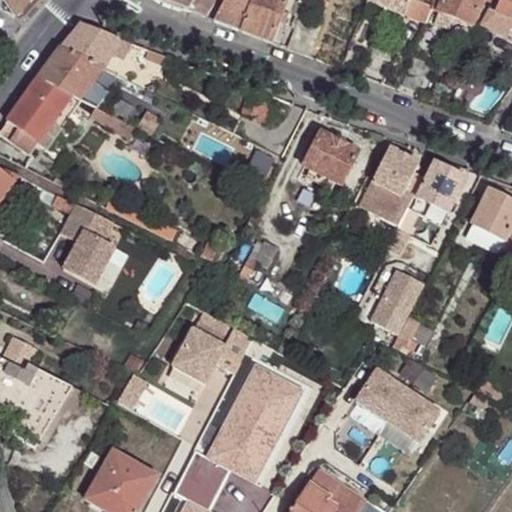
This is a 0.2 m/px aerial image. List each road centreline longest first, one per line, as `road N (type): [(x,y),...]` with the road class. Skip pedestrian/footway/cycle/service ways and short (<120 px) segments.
road 1 (residential): [(91,0),(511,160)]
road 2 (unknown): [(144,511),(228,355)]
road 3 (unknown): [(263,511),(342,390)]
